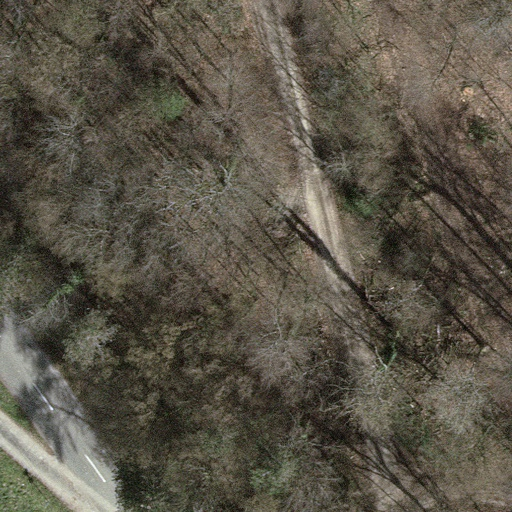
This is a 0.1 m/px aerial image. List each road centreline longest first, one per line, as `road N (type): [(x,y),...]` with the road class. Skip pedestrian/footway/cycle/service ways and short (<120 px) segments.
road 1 (track): [(384,511),(286,0)]
road 2 (unclassified): [(127,511),(0,337)]
road 3 (track): [(0,426),(70,488),(116,496)]
road 4 (track): [(379,487),(458,469),(511,477)]
